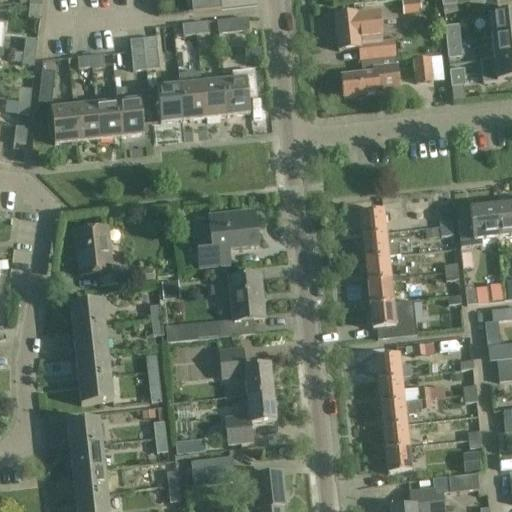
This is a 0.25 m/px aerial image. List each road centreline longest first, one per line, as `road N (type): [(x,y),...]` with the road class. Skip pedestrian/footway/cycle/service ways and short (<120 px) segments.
road 1 (residential): [(326,511),(288,142)]
road 2 (residential): [(0,456),(25,441),(26,350),(51,213),(24,184),(0,182)]
road 3 (residential): [(288,142),(511,118)]
road 4 (residential): [(497,511),(476,317)]
road 5 (residential): [(288,142),(274,0)]
